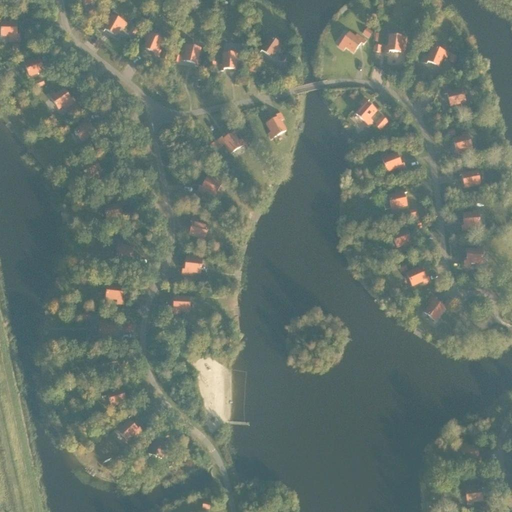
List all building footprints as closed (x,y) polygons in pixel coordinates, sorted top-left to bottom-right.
[(96,14),(93,7),(87,10),(89,17),(96,14)] [(105,30),(116,36),(120,28),(124,29),(126,24),(112,16),(106,27),(103,25),(100,31),(103,32),(105,30)] [(1,20),(1,37),(10,37),(10,40),(19,40),(19,36),(17,36),(17,24),(7,24),(7,20),(1,20)] [(139,30),(132,27),(129,34),(135,37),(139,30)] [(372,33),(366,29),(362,35),(368,39),(372,33)] [(144,49),(155,54),(154,56),(158,57),(160,52),(157,50),(162,40),(147,33),(144,38),(148,40),(144,49)] [(345,48),(353,54),(361,44),(363,45),(365,42),(356,36),(354,38),(349,34),(339,47),(343,50),(345,48)] [(388,52),(404,53),(406,38),(389,36),(388,48),(385,47),(384,54),(388,54),(388,52)] [(261,51),(271,58),(277,50),(280,52),(283,47),(269,38),(263,48),(260,46),(256,51),(260,53),(261,51)] [(195,67),(199,68),(200,62),(197,61),(200,50),(184,46),(182,51),(186,52),(183,62),(196,65),(195,67)] [(427,62),(439,67),(442,58),(446,59),(448,54),(432,48),(428,59),(425,57),(423,63),(426,65),(427,62)] [(170,54),(163,52),(161,59),(167,61),(170,54)] [(223,70),(235,70),(236,60),(240,60),(240,55),(223,54),(223,66),(219,66),(219,72),(223,72),(223,70)] [(179,63),(181,57),(174,55),(172,62),(179,63)] [(451,55),(448,62),(455,64),(458,58),(451,55)] [(282,56),(279,61),(285,66),(289,60),(282,56)] [(41,76),(47,74),(46,70),(44,71),(39,59),(30,63),(28,60),(23,62),(29,77),(40,73),(41,76)] [(45,86),(42,79),(35,82),(38,89),(45,86)] [(53,93),(49,96),(58,110),(62,107),(64,110),(75,102),(73,99),(71,101),(64,90),(55,96),(53,93)] [(450,107),(465,103),(462,90),(451,93),(450,90),(444,91),(445,95),(447,94),(450,107)] [(356,115),(368,126),(372,122),(369,119),(376,112),(366,104),(368,102),(365,99),(361,104),(363,106),(356,115)] [(81,112),(77,106),(68,112),(72,118),(81,112)] [(460,120),(458,113),(451,115),(453,122),(460,120)] [(268,135),(271,140),(286,132),(280,122),(283,120),(280,115),(276,116),(278,118),(267,125),(271,133),(268,135)] [(386,120),(380,116),(375,122),(381,126),(386,120)] [(82,142),(95,134),(88,123),(90,122),(88,119),(83,122),(84,125),(75,131),(82,142)] [(455,136),(453,129),(446,131),(448,138),(455,136)] [(460,152),(471,149),(467,133),(462,134),(463,138),(453,140),(456,152),(454,153),(455,157),(461,155),(460,152)] [(231,154),(244,145),(241,140),(238,142),(233,134),(222,141),(221,139),(218,141),(221,146),(224,145),(231,154)] [(87,151),(93,147),(89,142),(84,146),(87,151)] [(219,148),(215,142),(208,147),(213,153),(219,148)] [(387,172),(398,168),(399,171),(405,169),(403,165),(401,166),(396,154),(387,158),(386,155),(381,157),(387,172)] [(99,177),(104,174),(103,171),(101,172),(95,161),(81,168),(87,179),(97,174),(99,177)] [(464,188),(480,185),(477,172),(466,175),(465,171),(459,173),(459,176),(462,176),(464,188)] [(215,197),(221,185),(207,178),(202,189),(199,188),(198,191),(203,194),(205,191),(215,197)] [(110,185),(107,179),(100,182),(104,189),(110,185)] [(108,199),(116,198),(114,190),(107,191),(108,199)] [(397,209),(406,206),(403,194),(406,194),(405,190),(396,192),(397,195),(388,197),(392,213),(397,212),(397,209)] [(209,200),(203,197),(199,204),(205,207),(209,200)] [(104,204),(106,221),(115,219),(115,222),(125,221),(124,217),(122,218),(120,205),(110,207),(109,203),(104,204)] [(418,217),(416,210),(410,211),(411,219),(418,217)] [(468,228),(479,227),(478,210),(472,211),(473,214),(463,215),(464,227),(461,228),(462,231),(468,231),(468,228)] [(193,223),(189,235),(204,239),(208,227),(197,224),(198,221),(192,219),(190,222),(193,223)] [(421,228),(419,221),(412,224),(415,230),(421,228)] [(404,249),(414,245),(413,242),(411,242),(407,231),(397,234),(396,231),(391,233),(396,248),(403,246),(404,249)] [(116,260),(125,260),(124,263),(134,264),(134,260),(132,260),(132,247),(123,247),(123,243),(117,243),(116,260)] [(470,263),(482,264),(483,247),(477,247),(477,251),(467,250),(466,263),(464,263),(464,266),(470,267),(470,263)] [(186,259),(185,271),(182,271),(182,275),(191,276),(192,273),(200,273),(202,261),(195,260),(195,256),(187,255),(186,259)] [(412,287),(422,282),(424,285),(429,282),(428,279),(426,280),(420,268),(406,275),(412,287)] [(190,287),(191,280),(184,279),(183,286),(190,287)] [(117,304),(123,304),(124,300),(121,300),(123,288),(113,287),(113,283),(107,283),(106,299),(117,300),(117,304)] [(434,321),(444,309),(434,302),(436,300),(433,297),(429,302),(431,304),(424,313),(434,321)] [(180,311),(189,312),(189,299),(174,298),(173,310),(171,310),(171,314),(180,314),(180,311)] [(99,338),(110,338),(110,341),(117,341),(117,337),(114,337),(114,325),(104,325),(105,321),(99,321),(99,338)] [(100,357),(103,373),(115,370),(116,374),(122,372),(121,368),(118,369),(116,357),(106,359),(105,356),(100,357)] [(120,407),(129,404),(128,401),(126,402),(122,390),(112,393),(111,389),(106,391),(111,407),(119,404),(120,407)] [(115,429),(126,441),(133,436),(135,438),(142,432),(139,429),(138,431),(129,421),(122,428),(119,425),(115,429)] [(148,448),(146,453),(161,459),(164,451),(168,452),(171,444),(167,442),(167,445),(155,440),(151,449),(148,448)] [(481,463),(480,459),(478,459),(476,447),(467,448),(466,444),(461,445),(462,461),(474,460),(474,463),(481,463)] [(483,485),(476,486),(473,486),(473,489),(465,490),(467,507),(473,506),(472,502),(482,501),(481,489),(483,489),(483,485)] [(210,502),(203,501),(202,509),(209,510),(210,502)]
